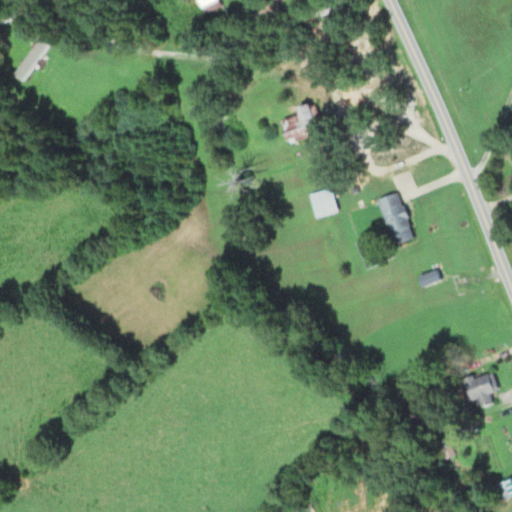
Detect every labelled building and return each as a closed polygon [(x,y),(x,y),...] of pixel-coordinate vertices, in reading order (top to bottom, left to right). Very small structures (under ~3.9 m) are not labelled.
[(222,0),(223,2),(206,9),(201,0),(222,0)] [(44,38),(52,43),(25,82),(18,77),(44,38)] [(314,105),(315,108),(319,106),(326,127),(323,128),(325,133),(295,144),(287,123),(304,116),(301,110),(314,105)] [(229,112),(234,130),(221,134),(216,116),(229,112)] [(206,123),(214,138),(229,130),(221,115),(206,123)] [(334,189),(342,212),(320,220),(312,196),(334,189)] [(401,195),(406,208),(409,207),(414,220),(412,220),(415,229),(414,229),(417,239),(401,245),(394,228),(383,201),(401,195)] [(440,270),(444,281),(426,288),(422,278),(440,270)] [(436,369),(443,387),(417,397),(410,379),(436,369)] [(492,373),(498,392),(492,393),(496,405),(484,409),(481,400),(469,404),(462,382),(467,380),(466,378),(477,375),(478,378),(492,373)] [(451,442),(457,454),(444,461),(438,449),(451,442)] [(511,478),(511,497),(506,500),(499,483),(511,478)]
